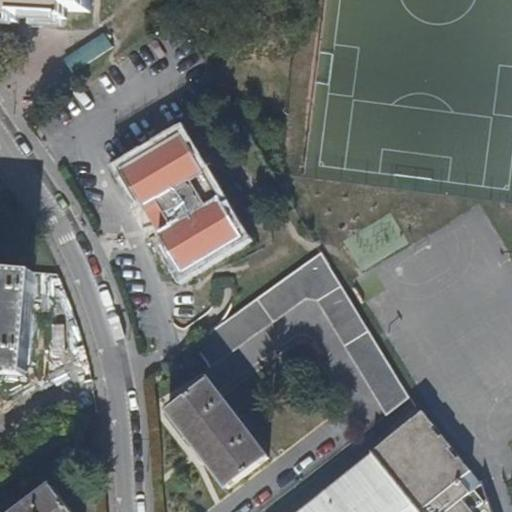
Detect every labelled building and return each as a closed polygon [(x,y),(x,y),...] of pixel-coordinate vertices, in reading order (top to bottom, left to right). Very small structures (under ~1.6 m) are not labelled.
[(0,0),(0,3),(2,4),(2,18),(20,19),(20,15),(40,15),(65,16),(66,6),(91,7),(91,0),(0,0)] [(183,132),(177,136),(184,148),(190,144),(183,132)] [(177,136),(131,165),(137,176),(130,180),(148,209),(150,207),(157,218),(165,232),(163,233),(181,263),(187,258),(194,269),(240,240),(233,229),(240,225),(190,144),(184,148),(177,136)] [(137,176),(131,165),(124,169),(130,180),(137,176)] [(247,236),(240,225),(233,229),(240,240),(247,236)] [(412,396),(324,251),(225,322),(196,342),(213,366),(308,297),(321,299),(390,413),(412,396)] [(187,272),(194,269),(187,258),(181,263),(187,272)] [(0,369),(26,372),(25,374),(29,374),(30,371),(32,371),(31,368),(30,368),(37,274),(39,275),(39,271),(0,267),(0,369)] [(273,457),(229,399),(212,378),(171,409),(231,488),(273,457)] [(495,511),(486,484),(464,457),(462,459),(456,450),(457,449),(447,437),(445,438),(437,429),(439,427),(427,412),(301,511),(495,511)] [(76,511),(56,485),(20,511),(76,511)]
